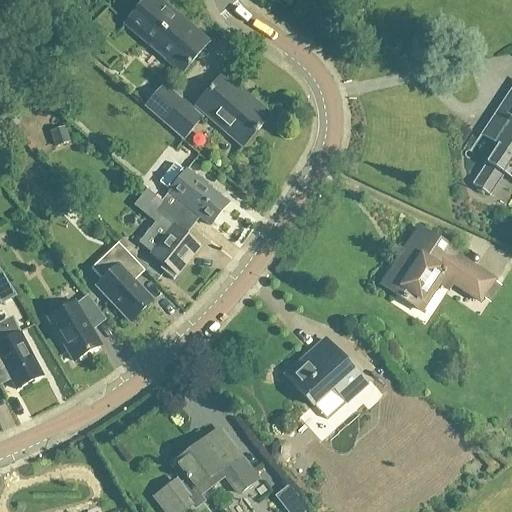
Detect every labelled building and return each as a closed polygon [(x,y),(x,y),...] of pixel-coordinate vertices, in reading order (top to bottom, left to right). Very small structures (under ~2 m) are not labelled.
[(209,44),(158,0),(147,0),(125,25),(182,74),(209,44)] [(270,118),(223,77),(197,107),(244,148),(270,118)] [(147,108),(164,123),(182,103),(164,87),(147,108)] [(498,148),(473,186),(481,191),(490,197),(504,176),(510,168),(511,169),(511,89),(486,129),(489,142),(491,143),(498,148)] [(201,119),(182,103),(164,123),(184,140),(201,119)] [(161,184),(171,192),(162,203),(192,228),(200,219),(210,227),(227,205),(187,172),(186,173),(176,165),(161,184)] [(185,237),(192,228),(162,203),(161,205),(154,200),(147,208),(173,229),(151,256),(164,266),(160,270),(174,281),(199,248),(185,237)] [(480,302),(483,298),(493,282),(456,258),(458,254),(420,229),(382,287),(421,312),(443,278),(445,280),(454,285),(480,302)] [(145,273),(119,245),(92,270),(103,282),(97,287),(131,324),(153,303),(134,283),(145,273)] [(434,319),(448,297),(438,290),(424,313),(434,319)] [(89,328),(103,317),(87,297),(76,306),(75,304),(49,320),(75,363),(101,347),(89,328)] [(0,386),(0,387),(12,381),(17,391),(42,378),(19,335),(17,336),(10,324),(0,329),(0,386)] [(326,342),(286,378),(313,408),(333,389),(346,404),(366,386),(326,342)] [(201,497),(226,477),(239,494),(257,479),(219,431),(176,465),(186,479),(188,482),(181,487),(178,485),(168,493),(166,490),(155,499),(164,511),(181,511),(190,506),(185,499),(196,490),(201,497)] [(276,465),(284,465),(290,460),(291,447),(286,441),(278,441),(271,446),(271,458),(276,465)] [(289,488),(277,497),(288,511),(298,511),(304,507),(289,488)]
